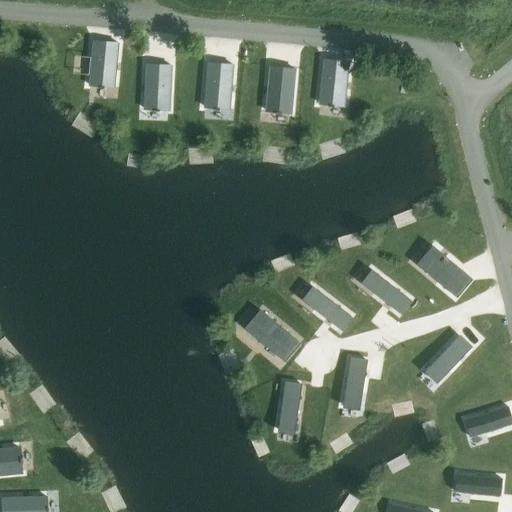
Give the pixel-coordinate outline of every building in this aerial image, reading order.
[(114,88),(118,44),(93,41),(90,86),(99,86),(99,88),(104,89),(105,87),(114,88)] [(345,106),(349,62),(324,60),(320,104),(330,105),(329,107),(335,107),(335,105),(345,106)] [(116,86),(139,87),(140,63),(117,62),(116,86)] [(229,108),(232,64),(207,62),(204,107),(214,107),(213,109),(219,110),(219,108),(229,108)] [(168,110),(170,66),(145,65),(144,109),(153,110),(153,112),(159,112),(159,110),(168,110)] [(247,91),(263,91),(263,68),(247,68),(247,91)] [(290,114),(294,70),(270,68),(265,112),(275,113),(275,115),(280,115),(280,114),(290,114)] [(391,107),(392,87),(373,87),(372,106),(391,107)] [(10,401),(21,401),(22,384),(10,384),(10,401)] [(18,447),(0,449),(0,474),(21,472),(20,462),(21,462),(21,457),(19,457),(18,447)] [(75,478),(74,447),(61,448),(63,478),(75,478)] [(46,496),(1,497),(1,511),(45,511),(46,511),(47,511),(47,506),(46,506),(46,496)]
